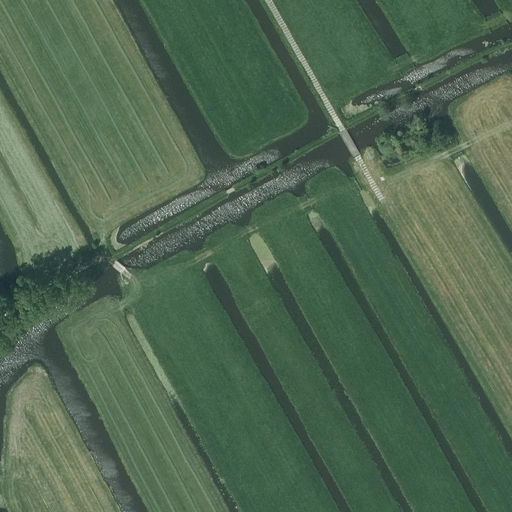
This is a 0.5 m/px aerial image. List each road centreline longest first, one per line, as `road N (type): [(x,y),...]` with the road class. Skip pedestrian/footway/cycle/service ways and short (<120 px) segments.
road 1 (track): [(0,313),(511,43)]
road 2 (track): [(381,198),(267,0)]
road 3 (track): [(46,132),(110,260),(131,277)]
